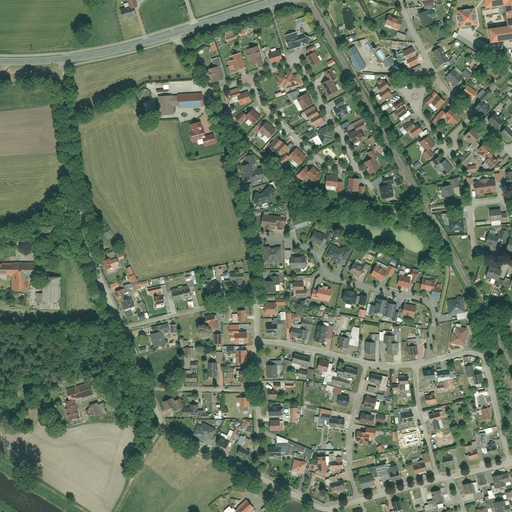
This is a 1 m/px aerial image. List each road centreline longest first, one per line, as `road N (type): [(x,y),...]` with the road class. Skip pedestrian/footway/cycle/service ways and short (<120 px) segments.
road 1 (residential): [(256,83),(301,68),(359,169),(322,164),(262,107)]
road 2 (residential): [(66,58),(78,215),(121,329)]
road 3 (residential): [(252,237),(306,247),(328,278),(430,304),(430,360)]
road 4 (residential): [(509,462),(484,356),(469,351),(430,360)]
road 5 (residential): [(146,390),(165,429),(260,478)]
road 6 (residential): [(211,98),(252,237)]
road 7 (residential): [(121,329),(256,295)]
road 8 (residential): [(357,501),(349,450),(366,365)]
road 9 (residential): [(511,200),(468,205),(476,248),(511,262)]
